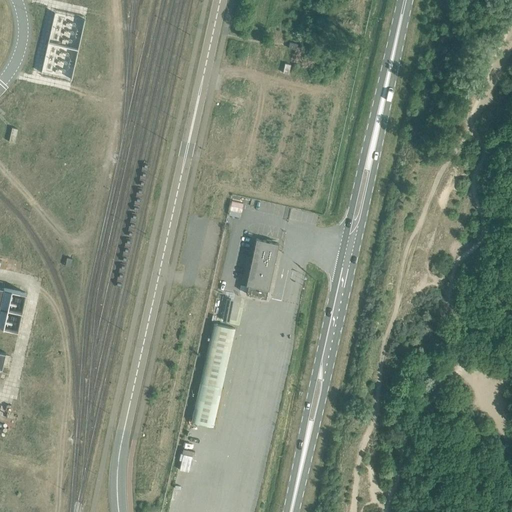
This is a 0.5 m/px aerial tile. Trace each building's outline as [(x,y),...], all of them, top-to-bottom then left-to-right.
[(11,128),(8,142),(14,143),(17,129),(11,128)] [(266,290),(267,290),(278,243),(255,239),(246,278),(248,279),(245,294),(264,298),(266,290)] [(3,258),(2,269),(15,271),(17,259),(3,258)] [(219,298),(237,302),(241,284),(229,281),(227,287),(221,286),(219,298)] [(234,328),(213,323),(200,382),(221,387),(234,328)] [(265,416),(276,419),(280,405),(269,402),(265,416)]
